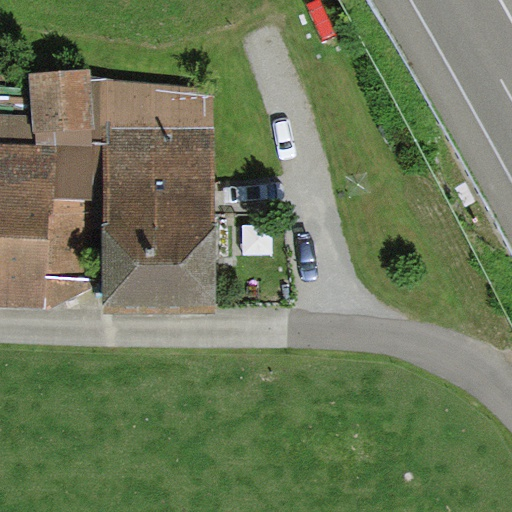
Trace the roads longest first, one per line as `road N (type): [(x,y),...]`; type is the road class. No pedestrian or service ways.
road 1 (residential): [(511,416),(491,377),(400,337),(0,330)]
road 2 (motorway): [(448,0),(511,110)]
